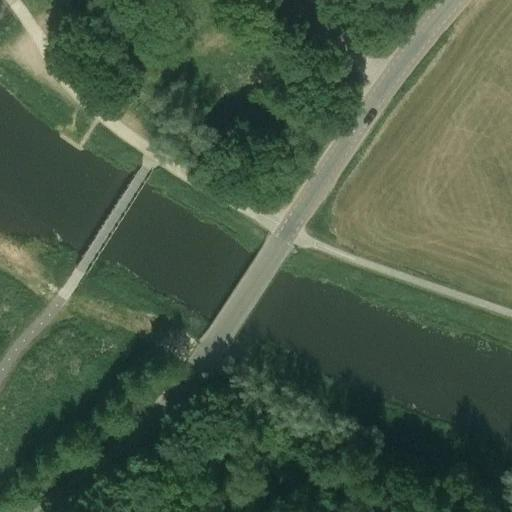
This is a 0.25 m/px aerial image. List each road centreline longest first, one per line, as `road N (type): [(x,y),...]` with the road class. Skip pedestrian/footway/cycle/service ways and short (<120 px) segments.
road 1 (tertiary): [(48,511),(158,421),(340,149),(454,0)]
road 2 (track): [(390,78),(294,0)]
